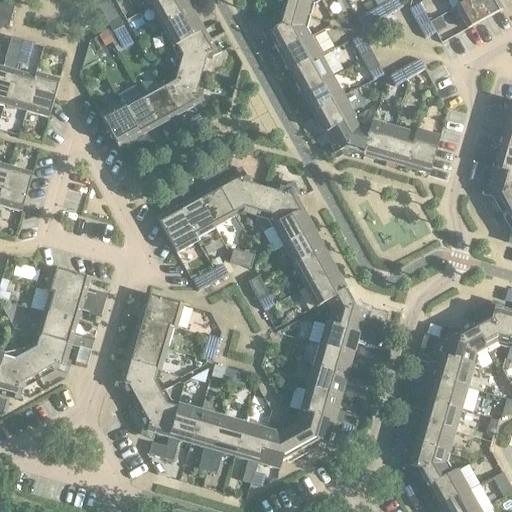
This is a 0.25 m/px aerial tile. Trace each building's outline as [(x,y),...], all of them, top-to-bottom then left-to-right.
[(145,0),(150,9),(165,0),(145,0)] [(189,6),(186,0),(165,0),(150,9),(161,28),(201,7),(197,1),(189,6)] [(315,0),(284,0),(282,10),(304,17),(307,4),(315,0)] [(393,0),(390,2),(396,12),(404,8),(399,0),(393,0)] [(502,11),(495,0),(471,0),(458,7),(455,9),(467,30),(502,11)] [(114,10),(109,2),(99,7),(103,16),(114,10)] [(390,2),(382,6),(388,17),(396,12),(390,2)] [(418,3),(409,9),(408,9),(414,19),(424,14),(418,3)] [(0,14),(0,16),(11,20),(14,9),(3,5),(0,14)] [(382,6),(378,9),(377,9),(374,11),(379,21),(383,19),(388,17),(382,6)] [(204,12),(201,7),(161,28),(173,50),(177,48),(204,33),(196,17),(204,12)] [(119,19),(114,10),(103,16),(108,25),(119,19)] [(304,17),(282,10),(276,30),(272,32),(270,28),(262,33),(270,48),(274,46),(279,55),(306,40),(300,30),(304,17)] [(366,15),(372,26),(379,21),(374,11),(366,15)] [(430,23),(424,14),(414,19),(419,30),(430,23)] [(362,31),(372,26),(366,15),(357,20),(362,31)] [(11,20),(0,16),(0,28),(8,31),(11,20)] [(119,19),(108,25),(113,33),(123,27),(119,19)] [(436,34),(430,23),(419,30),(425,40),(436,34)] [(113,33),(117,42),(128,36),(123,27),(113,33)] [(138,30),(133,33),(138,41),(146,36),(144,32),(138,30)] [(108,33),(100,38),(105,48),(113,43),(108,33)] [(211,45),(204,33),(177,48),(182,58),(179,71),(201,77),(206,61),(211,63),(212,58),(221,54),(215,44),(211,45)] [(366,43),(361,35),(350,41),(355,49),(366,43)] [(133,45),(128,36),(117,42),(122,51),(133,45)] [(23,42),(11,38),(8,50),(19,53),(23,42)] [(309,38),(306,40),(279,55),(290,75),(320,58),(309,38)] [(34,45),(23,42),(19,53),(31,56),(34,45)] [(355,49),(359,57),(370,51),(366,43),(355,49)] [(19,53),(8,50),(5,61),(11,63),(8,71),(0,68),(0,105),(4,107),(19,53)] [(362,62),(364,65),(375,59),(373,56),(370,51),(359,57),(362,62)] [(28,67),(31,56),(19,53),(4,107),(24,113),(34,79),(19,74),(21,66),(28,67)] [(332,79),(320,58),(290,75),(301,95),(332,79)] [(364,65),(368,74),(379,67),(375,59),(364,65)] [(419,60),(410,65),(416,76),(425,71),(419,60)] [(410,65),(401,70),(407,81),(416,76),(415,75),(410,65)] [(384,76),(379,67),(368,74),(373,83),(384,76)] [(394,88),(407,81),(401,70),(388,77),(394,88)] [(201,77),(179,71),(175,83),(165,89),(180,116),(193,109),(195,113),(206,107),(201,99),(202,94),(197,93),(201,77)] [(36,75),(34,79),(24,113),(49,120),(60,82),(36,75)] [(343,99),(332,79),(301,95),(312,116),(343,99)] [(163,85),(142,96),(159,128),(173,120),(177,128),(173,130),(179,141),(190,134),(184,124),(180,116),(165,89),(163,85)] [(159,128),(142,96),(123,107),(149,157),(160,151),(154,141),(149,143),(145,135),(159,128)] [(354,119),(343,99),(312,116),(324,136),(351,121),(354,119)] [(123,107),(121,104),(99,116),(118,150),(130,144),(135,152),(133,153),(138,163),(149,157),(123,107)] [(511,107),(508,120),(500,118),(501,112),(490,108),(486,120),(511,127),(511,107)] [(199,116),(192,120),(198,130),(205,126),(199,116)] [(198,130),(192,120),(184,124),(190,134),(198,130)] [(511,127),(486,120),(483,132),(494,135),(496,130),(505,133),(500,148),(511,151),(511,127)] [(356,131),(351,121),(324,136),(329,145),(335,155),(343,151),(362,157),(368,134),(356,131)] [(372,123),(368,134),(362,157),(363,157),(384,163),(393,129),(372,123)] [(415,135),(393,129),(384,163),(405,169),(415,135)] [(416,132),(415,135),(405,169),(429,176),(440,138),(416,132)] [(511,151),(500,148),(496,164),(487,161),(488,156),(477,153),(473,165),(485,169),(493,171),(511,176),(511,151)] [(229,170),(224,160),(216,164),(221,175),(229,170)] [(221,175),(216,164),(208,169),(213,179),(221,175)] [(471,173),(482,177),(485,169),(473,165),(471,173)] [(0,202),(10,169),(0,166),(0,202)] [(32,176),(10,169),(0,202),(0,207),(22,213),(32,176)] [(213,179),(208,169),(197,174),(203,185),(208,182),(212,190),(198,198),(215,229),(235,218),(233,214),(218,187),(213,179)] [(232,179),(218,187),(233,214),(244,208),(257,212),(263,189),(248,185),(250,180),(245,179),(241,170),(230,175),(232,179)] [(511,176),(493,171),(489,186),(486,184),(482,196),(492,199),(492,195),(496,196),(506,214),(511,210),(511,176)] [(480,185),(482,177),(471,173),(468,181),(480,185)] [(184,195),(178,185),(168,191),(195,240),(215,229),(198,198),(184,206),(180,198),(184,195)] [(279,194),(263,189),(257,212),(270,215),(276,226),(303,211),(297,202),(301,199),(293,185),(284,190),(280,189),(279,194)] [(195,240),(168,191),(157,197),(163,207),(168,204),(172,212),(157,220),(176,255),(197,244),(195,240)] [(314,231),(303,211),(276,226),(272,228),(283,248),(314,231)] [(325,251),(314,231),(283,248),(294,268),(325,251)] [(234,250),(229,264),(250,270),(255,257),(234,250)] [(336,271),(325,251),(294,268),(305,288),(336,271)] [(228,276),(223,265),(213,271),(219,281),(228,276)] [(91,279),(53,268),(46,291),(49,293),(104,308),(107,296),(96,293),(94,299),(86,296),(91,279)] [(213,271),(203,277),(208,287),(219,281),(213,271)] [(347,291),(336,271),(305,288),(316,308),(327,302),(347,291)] [(263,286),(257,276),(247,281),(253,292),(263,286)] [(198,293),(208,287),(203,277),(192,283),(198,293)] [(263,286),(253,292),(258,302),(269,297),(263,286)] [(511,291),(505,290),(502,301),(511,304),(511,291)] [(0,291),(0,301),(7,304),(10,295),(0,291)] [(355,306),(347,291),(327,302),(333,314),(329,326),(359,335),(364,320),(368,321),(371,309),(362,307),(360,303),(355,306)] [(104,308),(49,293),(43,315),(77,324),(82,309),(91,311),(89,316),(101,320),(104,308)] [(184,307),(146,296),(145,297),(139,319),(173,328),(177,330),(184,307)] [(274,307),(269,297),(258,302),(264,312),(274,307)] [(488,320),(473,328),(485,348),(496,342),(509,345),(511,333),(511,313),(502,311),(503,306),(492,303),(489,313),(485,315),(488,320)] [(77,324),(43,315),(37,336),(41,338),(71,346),(80,349),(91,352),(94,341),(83,337),(81,343),(73,340),(77,324)] [(173,328),(139,319),(133,341),(167,350),(173,328)] [(373,320),(370,329),(382,332),(385,323),(373,320)] [(325,325),(319,347),(353,357),(358,341),(366,344),(365,349),(376,352),(379,341),(368,338),(359,335),(329,326),(325,325)] [(485,348),(473,328),(459,336),(456,331),(453,332),(443,330),(440,342),(444,343),(440,358),(470,367),(473,354),(485,348)] [(379,341),(382,332),(370,329),(368,338),(379,341)] [(436,338),(424,335),(422,344),(434,347),(436,338)] [(208,336),(204,348),(216,351),(219,340),(208,336)] [(71,346),(41,338),(38,350),(26,356),(37,376),(56,367),(59,368),(58,372),(67,375),(70,363),(67,362),(71,346)] [(167,350),(133,341),(126,362),(156,371),(160,372),(167,350)] [(431,356),(434,347),(422,344),(419,352),(431,356)] [(353,357),(319,347),(313,369),(367,384),(370,373),(359,370),(357,375),(348,373),(353,357)] [(216,351),(204,348),(201,360),(213,363),(216,351)] [(77,357),(89,361),(91,352),(80,349),(77,357)] [(23,350),(3,355),(0,363),(0,391),(9,394),(8,398),(19,401),(22,392),(17,390),(18,386),(37,376),(26,356),(23,350)] [(470,367),(440,358),(431,356),(419,352),(416,364),(428,367),(429,362),(438,364),(433,380),(467,390),(473,368),(470,367)] [(86,369),(89,361),(77,357),(75,366),(86,369)] [(156,371),(126,362),(124,372),(123,373),(122,378),(118,377),(115,387),(124,390),(125,387),(129,388),(139,406),(159,395),(152,383),(156,371)] [(231,371),(215,366),(214,368),(211,378),(228,383),(231,371)] [(367,384),(313,369),(306,391),(341,401),(345,385),(353,388),(352,392),(364,395),(367,384)] [(208,371),(190,381),(205,385),(208,371)] [(248,376),(231,371),(228,383),(245,387),(248,376)] [(467,390),(433,380),(429,395),(421,393),(422,388),(410,384),(407,396),(461,412),(467,390)] [(306,391),(300,412),(334,423),(343,425),(354,428),(358,416),(346,413),(346,414),(338,411),(341,401),(306,391)] [(165,407),(159,395),(139,406),(149,425),(148,428),(144,427),(141,436),(152,439),(153,435),(170,440),(178,410),(165,407)] [(461,412),(407,396),(404,407),(415,411),(417,406),(425,408),(421,424),(455,433),(461,412)] [(8,403),(0,400),(0,412),(5,414),(8,403)] [(511,402),(506,401),(500,420),(511,413),(511,402)] [(179,406),(178,410),(170,440),(167,449),(163,460),(175,463),(178,452),(173,450),(176,442),(191,446),(201,412),(179,406)] [(223,418),(201,412),(191,446),(207,451),(204,460),(199,458),(196,469),(207,473),(223,418)] [(334,423),(300,412),(298,421),(285,428),(275,433),(266,431),(257,465),(279,471),(282,462),(286,460),(288,465),(301,457),(318,448),(315,444),(319,442),(328,445),(334,423)] [(244,425),(223,418),(207,473),(218,476),(222,464),(217,463),(219,455),(235,459),(244,425)] [(455,433),(421,424),(416,439),(408,437),(409,432),(398,428),(394,440),(406,443),(415,446),(444,454),(448,455),(455,433)] [(266,431),(244,425),(235,459),(250,464),(248,472),(243,471),(240,482),(251,485),(254,474),(257,465),(266,431)] [(354,428),(343,425),(339,436),(351,439),(354,428)] [(406,443),(394,440),(391,451),(403,454),(406,443)] [(158,446),(149,443),(146,455),(155,457),(158,446)] [(167,449),(158,446),(155,457),(163,460),(167,449)] [(444,454),(415,446),(410,461),(406,460),(402,471),(412,474),(414,477),(419,475),(427,489),(447,478),(440,467),(444,454)] [(457,472),(447,478),(427,489),(419,494),(409,499),(414,509),(424,504),(422,499),(430,495),(438,509),(468,492),(457,472)] [(265,477),(254,474),(251,485),(262,488),(265,477)] [(502,475),(492,481),(498,491),(508,486),(502,475)] [(413,484),(403,489),(409,499),(419,494),(413,484)] [(479,511),(468,492),(438,509),(439,511),(479,511)]
